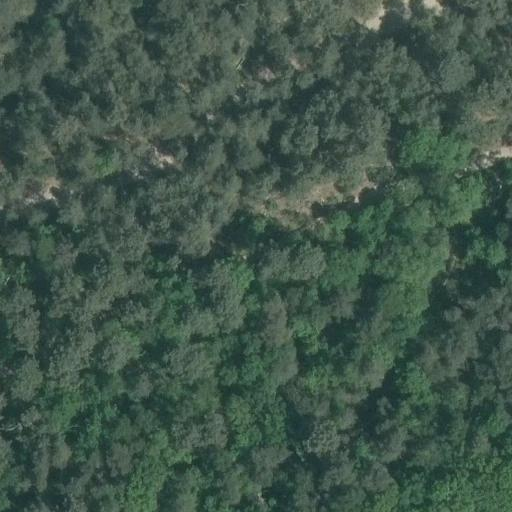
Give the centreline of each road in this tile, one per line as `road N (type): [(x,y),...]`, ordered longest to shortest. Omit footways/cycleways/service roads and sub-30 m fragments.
road 1 (track): [(0,368),(100,315),(342,211),(511,149)]
road 2 (track): [(420,0),(258,79),(150,168),(0,213)]
